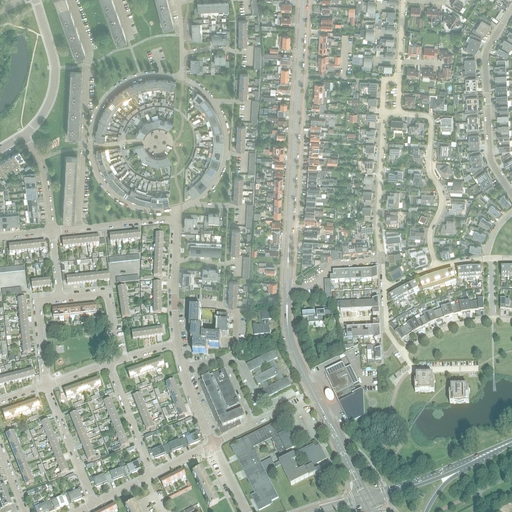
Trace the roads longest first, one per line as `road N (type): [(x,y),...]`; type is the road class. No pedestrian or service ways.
road 1 (tertiary): [(287,286),(303,0)]
road 2 (tertiary): [(367,497),(294,354),(287,286)]
road 3 (residential): [(511,8),(484,56),(490,157),(511,193)]
road 4 (residential): [(435,266),(430,236),(441,194),(428,168),(431,122),(398,112)]
road 5 (residential): [(384,286),(382,111)]
road 6 (residential): [(23,134),(48,103),(55,73),(35,0)]
road 7 (residential): [(83,142),(90,55),(72,0)]
road 8 (residential): [(89,144),(95,114),(114,89),(151,73),(180,77)]
road 9 (residential): [(94,503),(46,385)]
road 10 (secondary): [(367,497),(484,454)]
road 11 (residential): [(175,208),(141,208),(117,196),(99,176),(89,144)]
